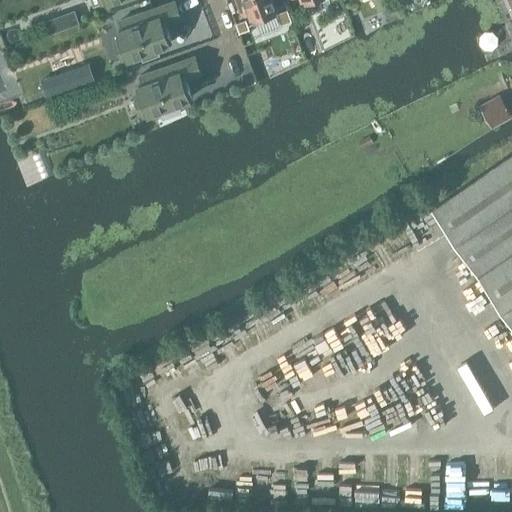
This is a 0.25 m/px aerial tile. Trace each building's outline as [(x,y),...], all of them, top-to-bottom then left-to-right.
[(237,0),(242,14),(250,11),(252,15),(254,14),(256,18),(275,11),(274,7),(277,6),(274,0),(237,0)] [(123,55),(125,59),(173,42),(166,21),(180,16),(175,2),(141,14),(144,22),(115,33),(116,36),(108,39),(115,58),(123,55)] [(74,10),(43,21),(48,34),(79,23),(74,10)] [(182,112),(178,103),(193,98),(186,76),(200,71),(195,57),(161,69),(164,78),(135,88),(136,91),(128,94),(135,114),(143,111),(145,115),(159,109),(163,119),(182,112)] [(498,94),(476,105),(479,109),(466,116),(471,127),(484,120),(488,128),(509,117),(498,94)] [(511,153),(432,209),(511,324),(511,153)]
